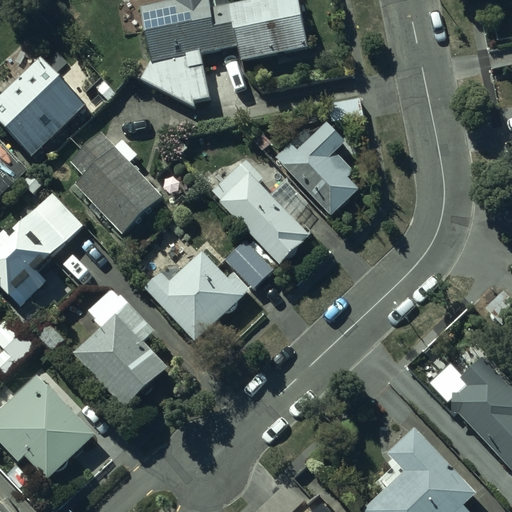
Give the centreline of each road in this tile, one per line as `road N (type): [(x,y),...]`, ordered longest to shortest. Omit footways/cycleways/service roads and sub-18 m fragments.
road 1 (residential): [(407,0),(443,182),(436,234),(401,280),(214,457)]
road 2 (residential): [(106,511),(150,472),(214,457)]
